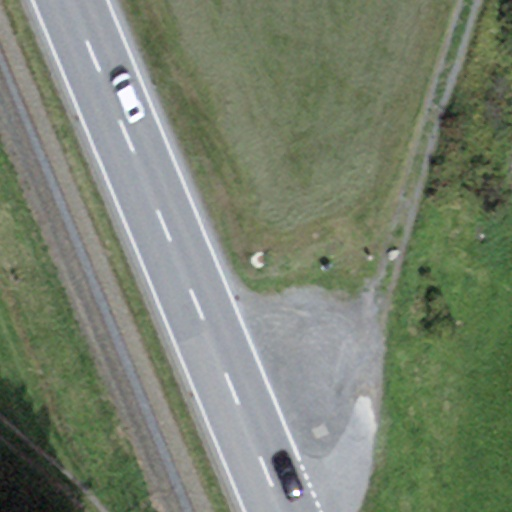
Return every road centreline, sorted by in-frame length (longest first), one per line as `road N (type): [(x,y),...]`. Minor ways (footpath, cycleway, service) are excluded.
road 1 (primary): [(70,0),(282,511)]
road 2 (track): [(250,432),(318,400),(352,359),(468,0)]
